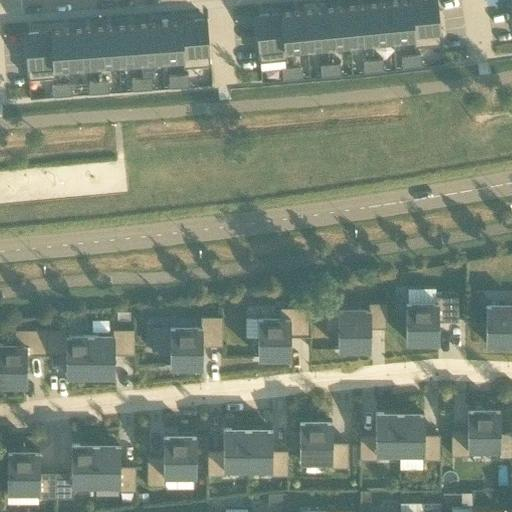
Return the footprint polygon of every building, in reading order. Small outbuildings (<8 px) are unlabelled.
[(412,0),(390,3),(394,40),(415,38),(416,38),(412,0)] [(416,38),(415,38),(416,47),(442,45),(438,0),(416,0),(412,0),(416,38)] [(368,5),(372,42),(394,40),(390,3),(368,5)] [(350,44),(372,42),(368,5),(347,7),(350,44)] [(330,46),(350,44),(347,7),(326,9),(330,46)] [(304,11),(308,48),(330,46),(326,9),(304,11)] [(304,11),(283,13),(287,50),(288,50),(308,48),(304,11)] [(289,60),(288,50),(287,50),(283,13),(256,16),(260,62),(289,60)] [(209,19),(182,21),(185,60),(184,60),(185,68),(213,66),(209,19)] [(163,61),(184,60),(185,60),(182,21),(160,23),(163,61)] [(160,23),(138,24),(141,63),(163,61),(160,23)] [(141,63),(138,24),(117,26),(120,64),(141,63)] [(96,28),(99,66),(120,64),(117,26),(96,28)] [(99,66),(96,28),(75,29),(77,67),(99,66)] [(56,69),(57,69),(77,67),(75,29),(53,31),(56,69)] [(57,77),(57,69),(56,69),(53,31),(25,33),(28,79),(57,77)] [(400,58),(401,68),(409,67),(408,57),(400,58)] [(417,66),(416,57),(408,57),(409,67),(417,66)] [(382,71),(381,61),(373,62),(374,72),(382,71)] [(373,62),(365,62),(366,72),(374,72),(373,62)] [(331,76),(339,75),(338,65),(330,66),(331,76)] [(330,66),(322,67),(323,77),(331,76),(330,66)] [(304,78),(303,68),(295,69),(296,79),(304,78)] [(296,79),(295,69),(287,70),(288,80),(296,79)] [(186,87),(185,77),(177,78),(178,88),(186,87)] [(170,88),(178,88),(177,78),(169,78),(170,88)] [(142,80),(134,81),(135,91),(143,90),(142,80)] [(142,80),(143,90),(151,90),(150,80),(142,80)] [(91,84),(92,94),(100,93),(99,83),(91,84)] [(100,93),(108,93),(107,83),(99,83),(100,93)] [(72,95),(72,85),(64,86),(64,96),(72,95)] [(64,96),(64,86),(56,87),(56,97),(64,96)] [(406,302),(406,342),(438,342),(438,321),(458,321),(458,295),(436,295),(436,302),(406,302)] [(370,349),(371,327),(386,328),(387,302),(369,302),(369,309),(338,309),(338,349),(370,349)] [(511,303),(486,304),(486,344),(511,344),(511,303)] [(311,307),(279,307),(279,317),(258,317),(258,357),(291,357),(290,336),(311,336),(311,307)] [(223,316),(201,316),(201,326),(170,326),(170,366),(203,366),(203,345),(223,345),(223,316)] [(47,354),(47,329),(16,329),(16,344),(0,344),(0,384),(27,385),(27,354),(47,354)] [(66,375),(91,375),(91,335),(68,335),(68,329),(47,329),(47,354),(66,354),(66,375)] [(113,335),(91,335),(91,375),(115,375),(115,354),(135,354),(135,329),(113,329),(113,335)] [(469,449),(500,449),(500,409),(468,409),(468,430),(452,430),(452,455),(469,455),(469,449)] [(376,413),(376,434),(360,434),(360,459),(377,459),(377,453),(400,453),(400,413),(376,413)] [(440,434),(424,434),(424,413),(400,413),(400,453),(423,453),(423,459),(440,459),(440,434)] [(332,420),(300,420),(300,461),(331,461),(331,467),(348,467),(348,442),(332,442),(332,420)] [(224,428),(224,450),(208,450),(208,475),(225,475),(225,469),(247,469),(247,428),(224,428)] [(288,475),(288,450),(270,450),(270,428),(247,428),(247,469),(271,469),(271,475),(288,475)] [(164,435),(164,456),(148,456),(148,485),(165,485),(165,475),(196,475),(196,435),(164,435)] [(73,484),(96,484),(96,444),(72,444),(72,472),(56,472),(56,497),(73,497),(73,484)] [(119,491),(136,491),(136,465),(120,466),(120,444),(96,444),(96,484),(119,484),(119,491)] [(8,451),(8,491),(38,491),(38,497),(56,497),(56,472),(40,472),(40,451),(8,451)] [(277,494),(277,504),(286,504),(286,494),(277,494)] [(439,511),(440,502),(424,502),(423,511),(439,511)]
